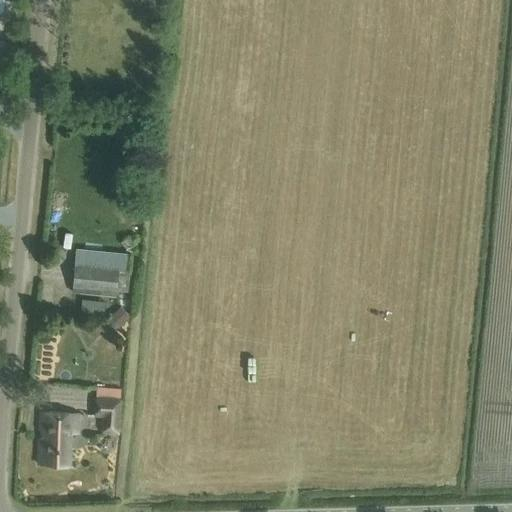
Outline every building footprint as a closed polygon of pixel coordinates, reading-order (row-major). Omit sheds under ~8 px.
[(75,265),(73,290),(121,294),(123,269),(75,265)] [(77,395),(78,382),(60,381),(60,393),(77,395)] [(121,391),(121,382),(99,383),(99,392),(121,391)] [(123,398),(93,398),(92,416),(101,417),(100,433),(119,435),(123,398)] [(71,432),(76,433),(78,414),(40,411),(39,429),(43,429),(42,439),(38,438),(37,464),(69,466),(71,432)]
